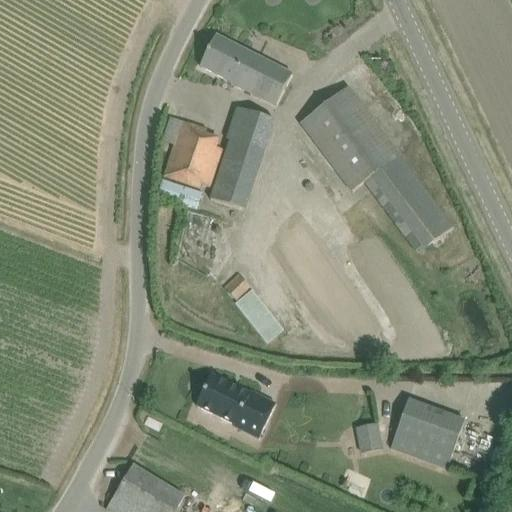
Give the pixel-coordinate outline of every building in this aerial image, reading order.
[(274,107),(291,75),(216,37),(200,68),(231,84),(230,85),(274,107)] [(416,256),(452,229),(348,89),(300,125),(349,190),(361,181),(416,256)] [(245,211),(274,122),(236,109),(230,129),(226,141),(230,142),(211,201),(245,211)] [(171,119),(163,142),(174,146),(163,178),(182,184),(201,190),(203,187),(211,190),(214,180),(224,150),(216,148),(203,144),(206,134),(207,131),(171,119)] [(162,182),(157,200),(197,212),(202,194),(162,182)] [(239,275),(225,289),(237,301),(250,288),(239,275)] [(365,303),(377,317),(407,292),(395,278),(365,303)] [(271,342),(287,330),(256,289),(240,301),(271,342)] [(235,427),(234,428),(259,441),(276,406),(251,393),(250,395),(212,376),(197,408),(235,427)] [(390,451),(446,471),(464,422),(408,401),(390,451)] [(377,426),(357,430),(361,454),(381,450),(377,426)] [(106,511),(176,511),(185,498),(134,467),(106,511)]
